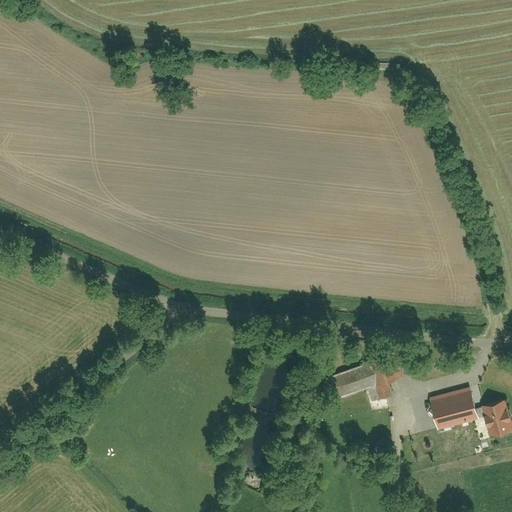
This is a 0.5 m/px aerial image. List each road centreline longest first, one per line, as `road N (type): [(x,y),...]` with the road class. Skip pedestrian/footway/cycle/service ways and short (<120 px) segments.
road 1 (residential): [(179,307),(511,342)]
road 2 (residential): [(179,307),(0,458)]
road 3 (residential): [(0,234),(179,307)]
